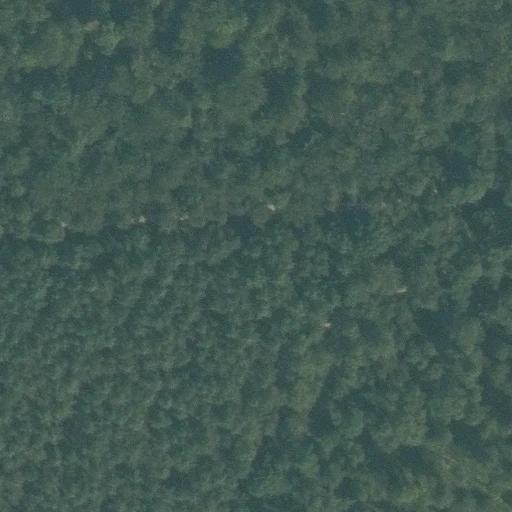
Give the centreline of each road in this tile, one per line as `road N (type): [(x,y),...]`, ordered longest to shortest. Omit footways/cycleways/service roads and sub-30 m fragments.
road 1 (track): [(0,213),(325,177)]
road 2 (track): [(511,161),(325,177)]
road 3 (track): [(325,177),(333,197),(329,230),(298,355)]
road 4 (track): [(214,511),(298,355)]
